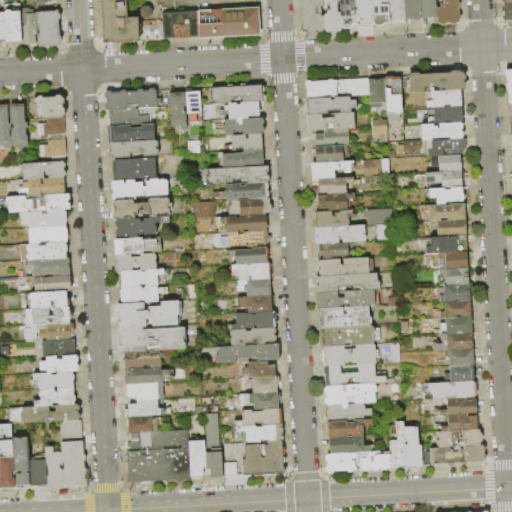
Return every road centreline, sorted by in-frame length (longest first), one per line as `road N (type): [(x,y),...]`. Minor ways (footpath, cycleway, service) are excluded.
road 1 (residential): [(507,511),(477,0)]
road 2 (residential): [(511,44),(0,73)]
road 3 (residential): [(277,0),(305,511)]
road 4 (residential): [(77,0),(107,510)]
road 5 (tertiary): [(511,486),(77,511)]
